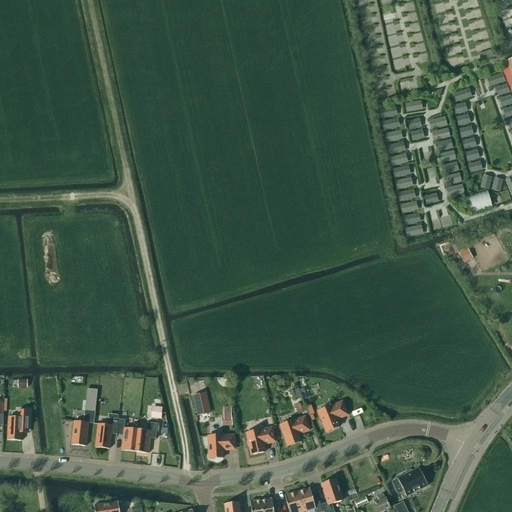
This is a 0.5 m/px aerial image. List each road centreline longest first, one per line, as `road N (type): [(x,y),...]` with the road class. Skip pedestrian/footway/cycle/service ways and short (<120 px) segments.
road 1 (track): [(88,0),(180,422),(185,481)]
road 2 (tertiary): [(468,445),(422,430),(393,431),(292,468),(202,486)]
road 3 (tertiary): [(202,486),(0,462)]
road 4 (track): [(129,193),(0,200)]
